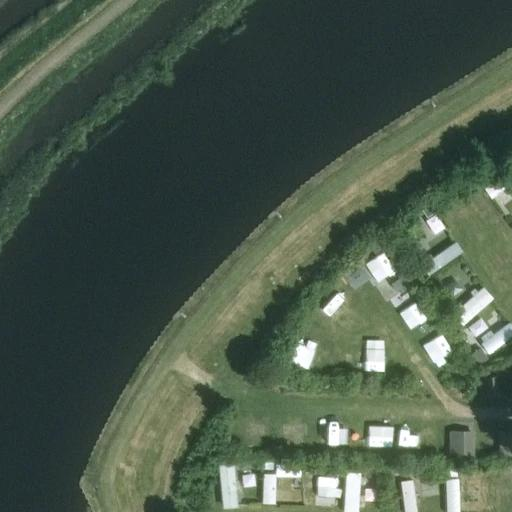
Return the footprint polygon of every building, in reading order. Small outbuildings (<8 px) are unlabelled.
[(511,178),(507,173),(484,190),(491,200),(503,191),(506,196),(511,191),(511,178)] [(427,205),(420,210),(427,220),(434,215),(427,205)] [(381,239),(369,246),(374,255),(386,247),(381,239)] [(456,243),(421,268),(428,277),(462,253),(456,243)] [(371,261),(382,281),(403,269),(391,250),(371,261)] [(357,282),(372,272),(366,263),(351,272),(357,282)] [(464,275),(453,283),(460,294),(471,287),(464,275)] [(402,278),(390,285),(396,294),(407,286),(402,278)] [(428,284),(419,290),(423,297),(432,291),(428,284)] [(416,286),(396,299),(409,320),(429,308),(416,286)] [(339,289),(321,309),(337,324),(355,303),(339,289)] [(483,289),(450,318),(460,329),(493,299),(483,289)] [(443,299),(436,305),(444,316),(452,309),(443,299)] [(438,312),(432,317),(437,324),(443,320),(438,312)] [(511,326),(510,323),(481,345),(488,355),(511,337),(511,326)] [(302,340),(296,361),(316,367),(321,345),(302,340)] [(480,349),(471,355),(479,367),(488,360),(480,349)] [(499,394),(499,390),(497,377),(485,379),(487,396),(499,394)] [(474,456),(474,432),(449,432),(449,456),(474,456)] [(511,456),(511,438),(503,438),(503,456),(511,456)] [(255,462),(240,463),(241,472),(256,470),(255,462)] [(233,465),(219,466),(223,508),(226,509),(234,509),(237,506),(233,465)] [(367,466),(367,478),(377,478),(377,466),(367,466)] [(399,467),(390,470),(392,478),(402,475),(399,467)] [(457,469),(446,469),(446,479),(457,479),(457,469)] [(421,471),(414,472),(416,481),(423,480),(421,471)] [(504,503),(504,471),(488,471),(488,504),(504,503)] [(346,473),(343,511),(358,511),(360,474),(346,473)] [(263,475),(262,504),(275,505),(276,475),(263,475)] [(459,511),(458,480),(445,480),(446,511),(459,511)] [(416,511),(412,481),(400,483),(404,511),(416,511)]
